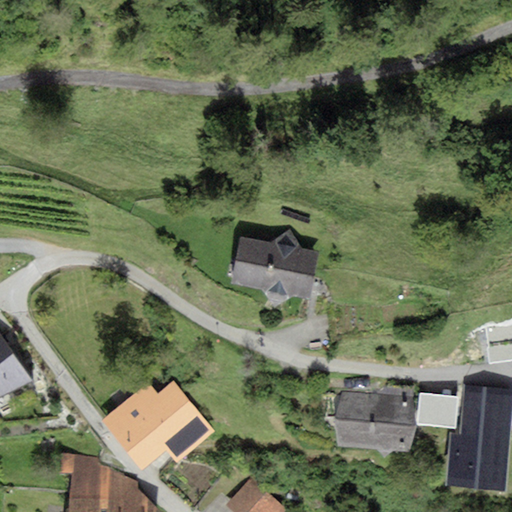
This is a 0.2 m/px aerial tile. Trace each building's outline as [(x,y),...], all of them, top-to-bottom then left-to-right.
[(270,242),(240,236),(230,284),(262,290),(274,308),(291,297),(311,300),(319,251),(301,248),(289,230),(270,242)] [(0,395),(32,379),(0,335),(0,395)] [(148,385),(103,421),(142,469),(166,449),(177,464),(215,433),(174,384),(158,397),(148,385)] [(505,489),(511,417),(511,390),(464,386),(460,434),(451,433),(446,484),(505,489)] [(413,397),(343,392),(334,418),(339,446),(377,449),(385,457),(393,450),(409,451),(416,425),(413,397)] [(97,458),(63,454),(61,473),(72,474),(68,511),(160,511),(160,510),(137,489),(137,481),(98,466),(97,458)] [(251,477),(226,505),(233,511),(282,511),(286,509),(251,477)]
